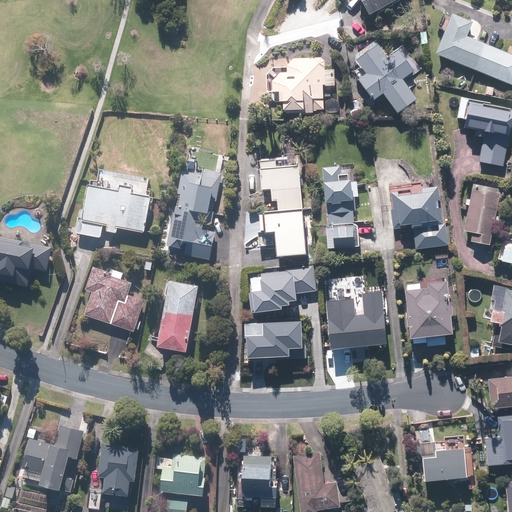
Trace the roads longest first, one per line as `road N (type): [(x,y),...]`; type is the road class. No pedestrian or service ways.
road 1 (residential): [(0,354),(136,393),(209,402),(339,405),(441,389)]
road 2 (unknown): [(230,389),(246,40)]
